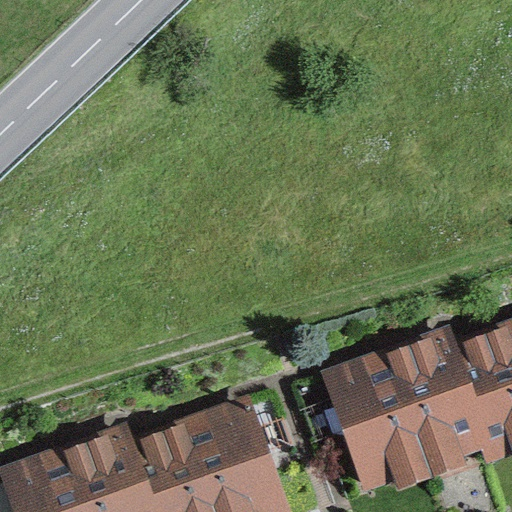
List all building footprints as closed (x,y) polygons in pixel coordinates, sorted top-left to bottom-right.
[(511,323),(491,332),(511,387),(511,323)] [(511,387),(491,332),(429,355),(462,443),(468,459),(511,442),(511,387)] [(423,340),(369,360),(408,463),(462,443),(429,355),(423,340)] [(369,360),(306,384),(345,487),(408,463),(369,360)] [(254,511),(218,416),(168,434),(197,511),(254,511)] [(197,511),(168,434),(105,458),(125,511),(197,511)] [(61,511),(125,511),(105,458),(99,443),(43,464),(61,511)] [(0,511),(61,511),(43,464),(0,480),(0,511)]
